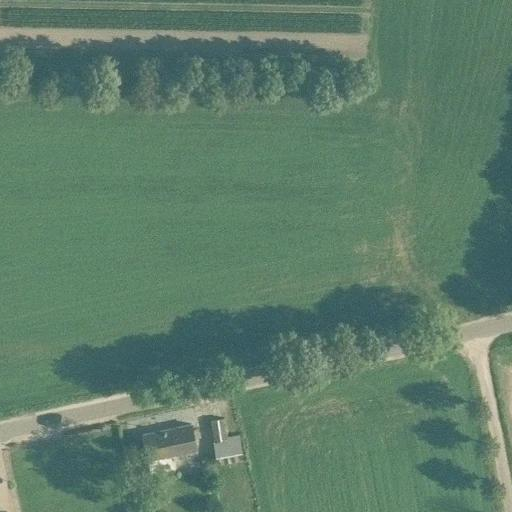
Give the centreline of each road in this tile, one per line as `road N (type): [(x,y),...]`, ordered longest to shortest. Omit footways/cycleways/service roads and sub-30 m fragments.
road 1 (unclassified): [(0,437),(511,324)]
road 2 (unknown): [(506,511),(472,333)]
